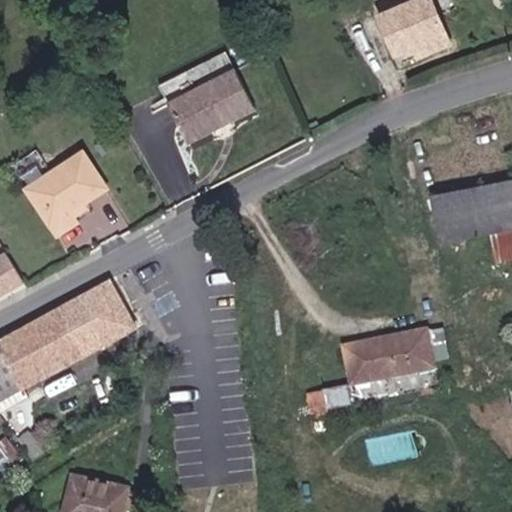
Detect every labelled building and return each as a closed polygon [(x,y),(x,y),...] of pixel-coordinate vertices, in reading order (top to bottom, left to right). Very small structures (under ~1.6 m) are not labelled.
[(430,0),(388,18),(407,64),(454,44),(434,0),(430,0)] [(266,117),(238,54),(169,85),(197,148),(266,117)] [(115,194),(89,158),(36,193),(66,239),(84,226),(80,219),(115,194)] [(511,178),(444,188),(453,236),(498,229),(503,262),(511,261),(511,178)] [(0,293),(23,281),(7,252),(0,256),(0,293)] [(28,330),(55,379),(137,338),(110,286),(28,330)] [(55,379),(28,330),(0,344),(0,375),(10,370),(25,395),(55,379)] [(353,356),(360,391),(468,370),(462,340),(435,346),(434,340),(353,356)] [(360,391),(326,396),(331,427),(365,421),(360,391)] [(115,511),(114,511),(121,483),(70,467),(60,511),(115,511)]
